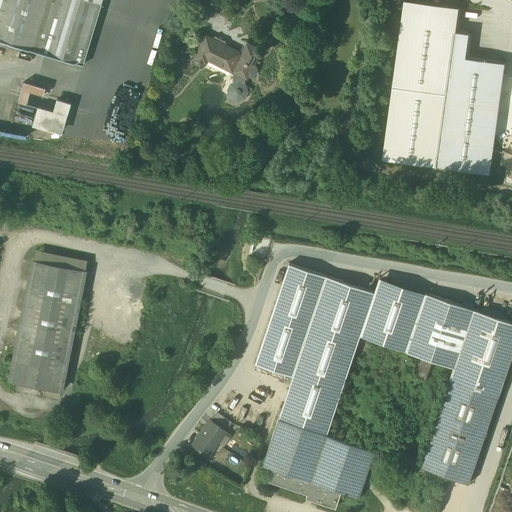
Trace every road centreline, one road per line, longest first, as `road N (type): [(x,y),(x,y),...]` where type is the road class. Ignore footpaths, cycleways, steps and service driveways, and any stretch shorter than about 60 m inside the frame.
road 1 (unclassified): [(511,287),(286,250),(276,256),(229,369),(135,495)]
road 2 (unknown): [(0,393),(51,404),(66,395),(105,257)]
road 3 (secondary): [(135,495),(0,447)]
